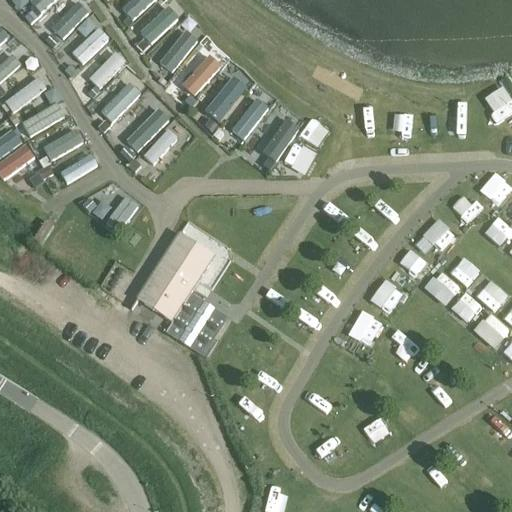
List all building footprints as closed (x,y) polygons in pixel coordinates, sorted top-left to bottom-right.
[(32,13),(25,20),(31,27),(39,21),(32,13)] [(131,18),(124,25),(129,30),(136,24),(131,18)] [(53,37),(46,43),(54,51),(61,44),(53,37)] [(145,41),(137,49),(143,55),(151,48),(145,41)] [(201,66),(212,58),(204,47),(193,55),(201,66)] [(153,57),(143,62),(151,78),(161,73),(153,57)] [(72,67),(65,74),(73,81),(79,74),(72,67)] [(204,68),(178,101),(191,110),(216,78),(204,68)] [(55,91),(45,97),(52,109),(62,103),(55,91)] [(90,95),(82,103),(87,108),(94,100),(90,95)] [(511,118),(499,99),(473,115),(488,137),(511,121),(511,118)] [(133,109),(125,117),(132,123),(139,115),(133,109)] [(225,143),(238,154),(265,122),(253,112),(225,143)] [(19,114),(10,120),(14,126),(23,120),(19,114)] [(157,117),(138,137),(148,147),(167,127),(157,117)] [(51,118),(18,138),(24,149),(58,129),(51,118)] [(208,121),(203,129),(214,136),(219,129),(208,121)] [(106,123),(99,130),(105,136),(112,129),(106,123)] [(164,135),(175,151),(185,144),(174,128),(164,135)] [(0,167),(15,160),(5,140),(0,142),(0,167)] [(47,159),(40,164),(44,171),(50,168),(51,167),(47,159)] [(268,160),(261,171),(269,177),(276,166),(268,160)] [(135,162),(129,168),(136,175),(142,169),(135,162)] [(44,171),(39,174),(40,176),(41,178),(44,183),(55,176),(50,168),(44,171)] [(40,176),(30,182),(37,191),(45,185),(44,183),(41,178),(40,176)] [(487,219),(504,202),(497,195),(480,212),(487,219)] [(91,201),(83,208),(90,215),(98,208),(91,201)] [(103,203),(93,216),(102,223),(112,210),(103,203)] [(115,242),(133,217),(121,209),(103,234),(115,242)] [(494,225),(478,236),(493,257),(509,245),(494,225)] [(38,255),(50,236),(41,230),(29,249),(38,255)] [(435,232),(418,247),(433,264),(450,249),(435,232)] [(149,285),(132,312),(133,313),(139,303),(173,324),(193,292),(215,260),(180,238),(149,285)] [(452,277),(445,285),(461,298),(467,290),(452,277)] [(447,309),(455,300),(438,285),(430,294),(447,309)] [(190,302),(168,336),(203,359),(204,357),(225,325),(215,318),(190,302)] [(490,324),(496,315),(477,302),(471,311),(490,324)] [(470,326),(477,317),(459,304),(453,314),(470,326)] [(511,329),(504,322),(497,329),(511,343),(511,329)] [(485,325),(469,342),(489,361),(505,343),(485,325)] [(511,382),(511,380),(511,349),(495,365),(511,382)]
